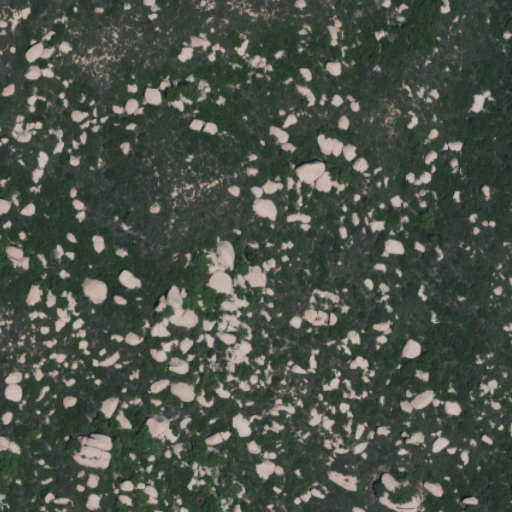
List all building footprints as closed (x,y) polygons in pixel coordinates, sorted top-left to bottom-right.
[(158,105),(161,90),(145,88),(142,102),(158,105)] [(20,259),(23,250),(6,244),(3,253),(20,259)] [(232,275),(222,273),(223,267),(215,265),(216,258),(210,256),(203,288),(228,293),(232,275)] [(241,286),(263,287),(263,266),(247,266),(247,273),(241,273),(241,286)] [(130,278),(124,270),(116,276),(128,291),(137,284),(135,281),(133,283),(129,279),(130,278)] [(108,418),(118,402),(107,395),(96,411),(108,418)]
